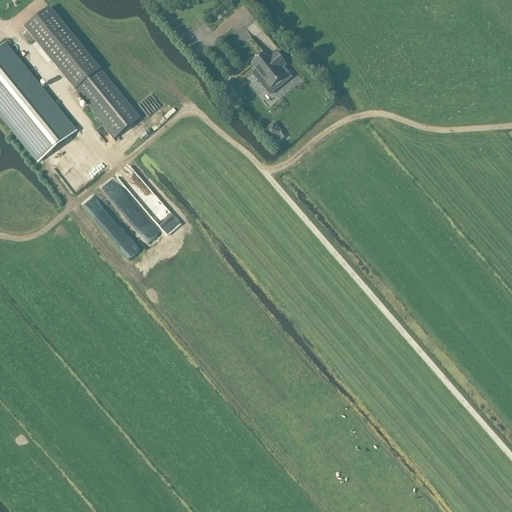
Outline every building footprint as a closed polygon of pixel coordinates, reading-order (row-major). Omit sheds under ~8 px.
[(25,29),(115,139),(139,119),(50,8),(25,29)] [(5,45),(0,48),(0,115),(39,163),(76,133),(5,45)] [(270,60),(265,55),(252,65),(257,71),(253,74),(270,95),(291,78),(283,68),(286,66),(277,54),(270,60)] [(233,103),(240,98),(230,85),(223,91),(233,103)] [(274,124),(264,132),(271,141),(272,140),(276,144),(284,138),(280,134),(281,133),(274,124)]
